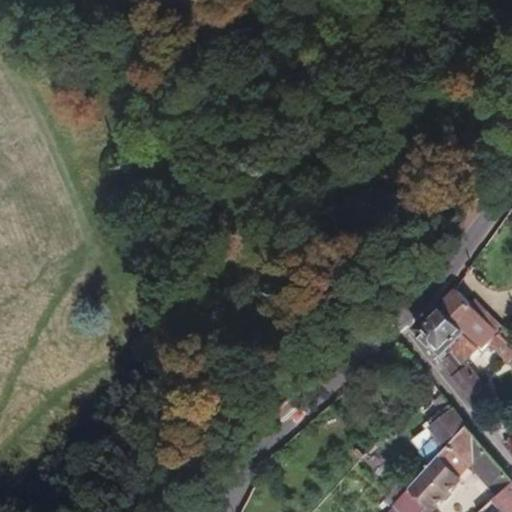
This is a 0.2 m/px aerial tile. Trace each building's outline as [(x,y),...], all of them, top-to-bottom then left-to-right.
[(164,0),(165,2),(167,7),(169,12),(172,16),(175,20),(179,23),(183,25),(188,27),(193,28),(198,29),(203,29),(208,28),(213,27),(217,24),(221,22),(225,18),(228,15),(231,11),(233,6),(235,1),(235,0),(164,0)] [(454,377),(470,397),(484,384),(449,345),(464,331),(469,336),(463,341),(474,352),(479,346),(483,350),(487,346),(496,355),(502,349),(511,359),(511,345),(501,334),(506,329),(477,300),(473,305),(456,288),(454,291),(440,306),(418,328),(442,353),(447,358),(445,360),(443,362),(443,363),(454,377)] [(392,353),(401,364),(413,354),(404,343),(392,353)] [(442,412),(452,405),(444,395),(435,403),(442,412)] [(400,501),(468,425),(452,405),(442,412),(424,426),(427,429),(414,440),(427,457),(418,468),(416,466),(392,492),(400,501)] [(510,474),(468,425),(400,501),(390,511),(430,511),(461,479),(454,472),(467,458),(473,465),(495,491),(510,474)] [(461,479),(473,465),(467,458),(454,472),(461,479)] [(511,476),(510,474),(495,491),(499,495),(511,483),(511,476)] [(511,511),(511,483),(499,495),(479,511),(511,511)]
